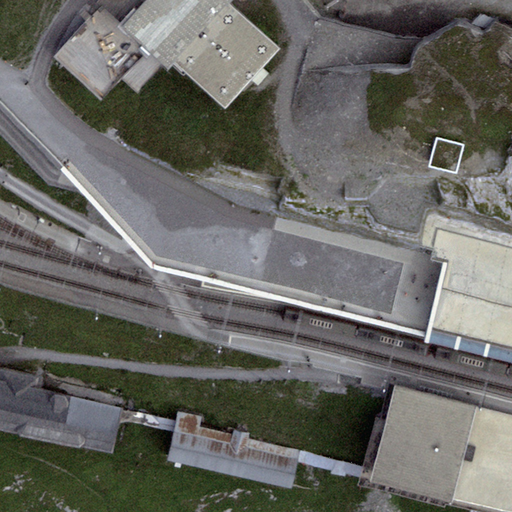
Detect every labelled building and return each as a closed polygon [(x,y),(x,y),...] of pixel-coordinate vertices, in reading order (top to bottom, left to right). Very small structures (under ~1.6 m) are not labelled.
[(106,0),(167,59),(174,52),(225,100),(248,75),(258,84),(267,73),(258,64),(276,45),(228,0),(106,0)] [(429,162),(456,170),(462,145),(437,138),(429,162)] [(428,326),(446,253),(427,249),(235,201),(127,146),(82,187),(147,255),(202,269),(428,326)] [(446,253),(428,326),(462,335),(511,347),(511,240),(434,220),(427,249),(446,253)] [(173,429),(175,419),(117,408),(32,387),(35,375),(2,367),(0,378),(0,415),(109,441),(114,417),(173,429)] [(345,472),(500,511),(511,511),(511,416),(506,415),(470,405),(396,384),(374,469),(299,451),(297,460),(332,468),(331,471),(344,474),(345,472)] [(297,460),(299,451),(246,438),(248,432),(234,429),(233,435),(198,427),(200,416),(177,410),(175,419),(173,429),(167,455),(291,485),(297,460)]
